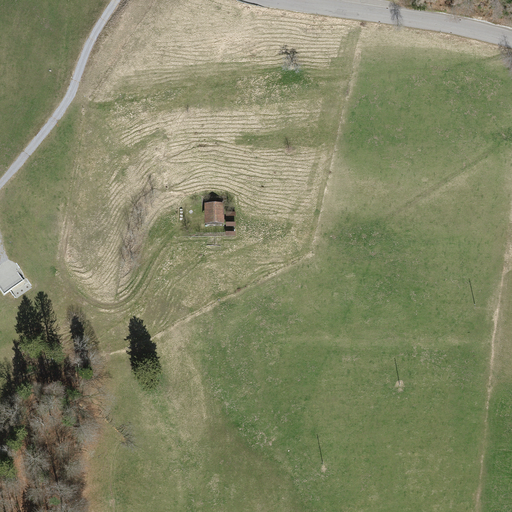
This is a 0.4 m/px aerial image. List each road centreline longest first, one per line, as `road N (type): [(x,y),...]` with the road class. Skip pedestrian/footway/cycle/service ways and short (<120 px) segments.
road 1 (track): [(71,94),(87,104),(63,261),(84,296),(117,305),(168,242),(213,239)]
road 2 (tertiary): [(511,40),(273,0)]
road 3 (track): [(115,0),(90,39),(71,94),(0,184)]
